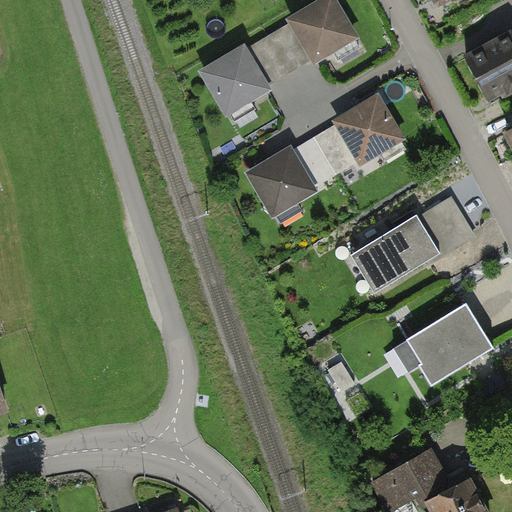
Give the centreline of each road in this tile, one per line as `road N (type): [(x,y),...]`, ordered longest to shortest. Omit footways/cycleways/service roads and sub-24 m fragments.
road 1 (residential): [(70,0),(183,360),(167,446)]
road 2 (residential): [(395,0),(511,219)]
road 3 (residential): [(0,469),(90,450),(167,446)]
